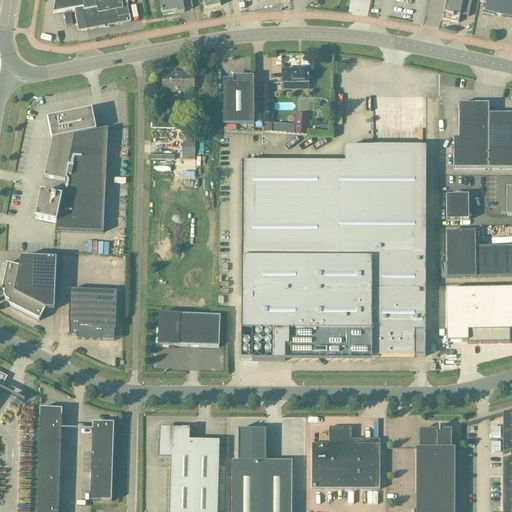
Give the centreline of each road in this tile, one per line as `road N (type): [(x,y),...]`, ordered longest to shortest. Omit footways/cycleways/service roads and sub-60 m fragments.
road 1 (unclassified): [(511,379),(419,395),(133,396)]
road 2 (tertiary): [(511,67),(317,33),(238,36),(139,54)]
road 3 (unclassified): [(133,396),(0,340)]
road 4 (tertiary): [(16,68),(38,75),(139,54)]
